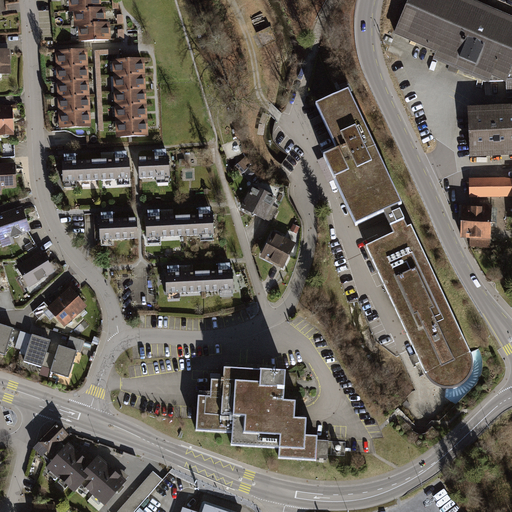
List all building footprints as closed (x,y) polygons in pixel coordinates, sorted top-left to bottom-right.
[(101,0),(73,0),(69,0),(70,15),(74,15),(102,13),(102,3),(101,0)] [(511,55),(511,16),(475,0),(404,0),(391,31),(435,51),(432,58),(487,82),(490,74),(502,79),(511,55)] [(106,13),(102,13),(74,15),(75,30),(79,29),(107,27),(106,21),(106,13)] [(110,27),(107,27),(79,29),(80,45),(111,43),(111,34),(110,27)] [(257,36),(262,48),(275,42),(269,30),(257,36)] [(9,50),(0,50),(0,74),(10,74),(9,50)] [(55,53),(55,69),(89,67),(89,59),(88,52),(55,53)] [(112,63),(112,78),(145,77),(145,69),(145,62),(112,63)] [(55,69),(56,84),(90,83),(89,74),(89,67),(55,69)] [(112,78),(113,92),(146,91),(145,83),(145,77),(112,78)] [(56,84),(56,99),(90,98),(90,89),(90,83),(56,84)] [(348,90),(316,105),(337,150),(322,156),(355,226),(385,212),(401,205),(348,90)] [(113,92),(113,107),(146,106),(146,99),(146,91),(113,92)] [(56,99),(57,115),(91,113),(91,105),(90,98),(56,99)] [(511,103),(466,105),(468,154),(511,152),(511,103)] [(12,105),(0,105),(0,134),(13,134),(12,114),(12,105)] [(113,107),(114,122),(146,121),(146,114),(146,106),(113,107)] [(57,115),(58,130),(92,129),(91,118),(91,113),(57,115)] [(114,122),(114,137),(147,136),(147,129),(146,121),(114,122)] [(115,158),(99,159),(100,179),(117,179),(117,184),(130,184),(129,151),(121,151),(115,151),(115,158)] [(155,159),(140,160),(140,180),(171,180),(169,151),(156,151),(155,159)] [(77,181),(100,179),(99,159),(76,160),(76,155),(68,155),(62,156),(64,187),(77,187),(77,181)] [(244,162),(237,165),(245,180),(251,177),(244,162)] [(17,165),(0,165),(0,193),(3,193),(2,185),(17,185),(16,173),(17,165)] [(511,177),(468,178),(469,195),(510,194),(511,235),(511,234),(511,177)] [(253,189),(243,210),(266,221),(276,200),(253,189)] [(492,205),(462,203),(460,236),(472,237),(471,245),(489,246),(492,205)] [(393,231),(366,244),(428,376),(436,384),(449,386),(464,381),(472,372),(475,359),(468,344),(401,205),(385,212),(393,231)] [(199,216),(181,217),(181,236),(201,235),(201,240),(215,240),(214,208),(206,208),(199,209),(199,216)] [(23,210),(0,216),(0,243),(1,246),(16,241),(14,234),(29,230),(23,210)] [(114,212),(100,212),(100,239),(138,239),(138,218),(114,218),(114,212)] [(161,236),(181,236),(181,217),(161,218),(161,212),(154,212),(147,213),(148,242),(161,241),(161,236)] [(296,246),(274,235),(262,258),(284,270),(296,246)] [(55,272),(40,252),(16,269),(31,290),(55,272)] [(219,270),(201,271),(202,292),(220,291),(220,296),(235,296),(233,264),(224,264),(219,264),(219,270)] [(180,293),(202,292),(201,271),(181,272),(180,268),(174,268),(167,268),(168,299),(181,299),(180,293)] [(71,286),(47,306),(64,326),(89,306),(71,286)] [(15,330),(0,325),(0,355),(6,357),(15,330)] [(52,342),(33,335),(24,363),(43,369),(52,342)] [(85,355),(89,343),(71,336),(67,348),(85,355)] [(78,352),(60,346),(51,374),(69,379),(78,352)] [(210,398),(197,397),(195,431),(232,433),(231,447),(281,450),(280,459),(316,461),(317,438),(306,437),(307,421),(294,420),(295,403),(283,402),(284,372),(224,369),(223,381),(211,380),(210,398)] [(68,433),(59,424),(34,448),(43,457),(68,433)] [(75,491),(81,484),(89,476),(83,471),(91,463),(68,443),(48,467),(75,491)] [(98,455),(91,463),(83,471),(89,476),(81,484),(104,505),(127,480),(98,455)] [(153,473),(117,511),(135,511),(163,481),(153,473)]
